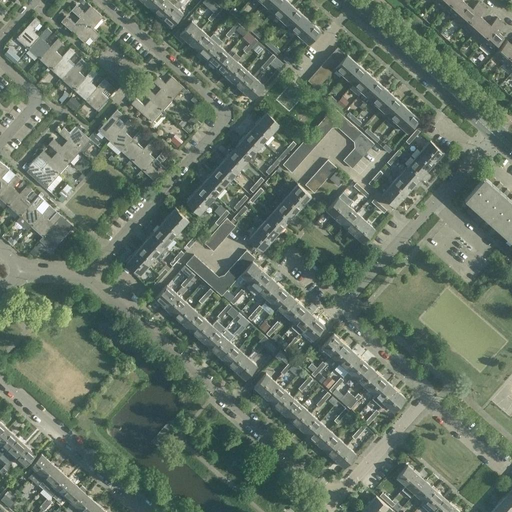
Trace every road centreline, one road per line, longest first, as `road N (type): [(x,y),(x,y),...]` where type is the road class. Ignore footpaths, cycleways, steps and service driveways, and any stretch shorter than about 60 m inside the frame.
road 1 (residential): [(101,0),(225,108),(226,119),(89,273)]
road 2 (residential): [(133,313),(336,496)]
road 3 (residential): [(146,511),(0,379)]
road 4 (tertiary): [(495,133),(358,11)]
road 5 (residential): [(133,313),(194,245),(214,263),(241,233)]
road 6 (residential): [(422,400),(421,383),(347,317),(346,300)]
road 7 (residential): [(346,300),(435,203)]
road 8 (residential): [(336,496),(422,400)]
